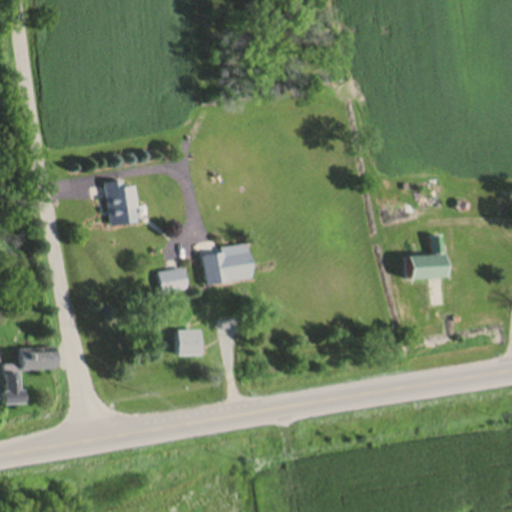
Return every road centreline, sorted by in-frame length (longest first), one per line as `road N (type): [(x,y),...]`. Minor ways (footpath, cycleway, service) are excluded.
road 1 (primary): [(511,377),(0,461)]
road 2 (residential): [(97,445),(25,133),(10,0)]
